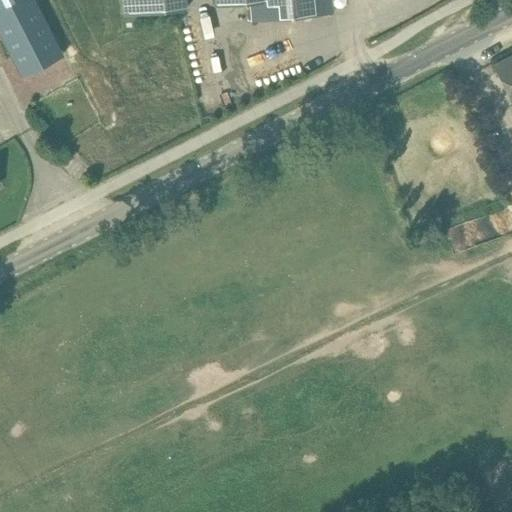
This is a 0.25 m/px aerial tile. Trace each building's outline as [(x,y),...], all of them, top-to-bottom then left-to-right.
[(35,0),(0,0),(0,35),(12,58),(55,37),(35,0)] [(185,0),(123,0),(125,15),(186,8),(185,0)] [(246,21),(332,12),(331,0),(216,0),(217,5),(244,3),(246,21)] [(511,54),(493,64),(511,101),(511,54)] [(495,511),(503,511),(511,508),(511,490),(490,501),(495,511)]
